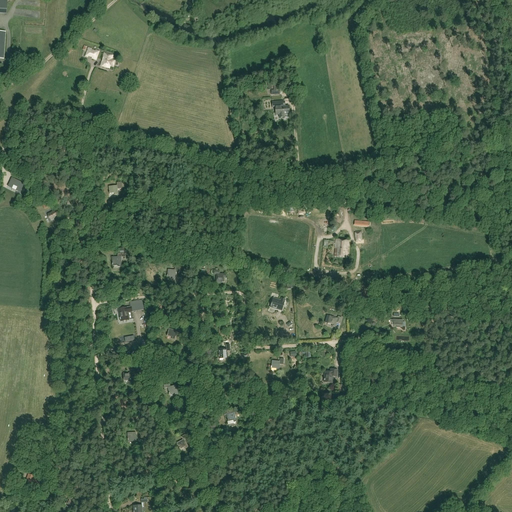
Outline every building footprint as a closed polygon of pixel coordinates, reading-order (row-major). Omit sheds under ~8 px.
[(96,60),(99,51),(95,50),(95,51),(92,50),(92,49),(88,47),(85,57),(88,58),(88,57),(92,58),(91,59),(96,60)] [(113,56),(104,53),(100,66),(109,69),(110,66),(113,67),(115,61),(112,60),(113,56)] [(274,91),(271,91),(272,95),(280,95),(279,90),(278,91),(278,85),(273,85),(274,91)] [(275,107),(276,115),(279,115),(279,118),(283,118),(283,114),(290,114),(289,106),(285,106),(284,105),(280,105),(279,101),(272,102),(272,108),(275,107)] [(25,185),(12,178),(8,186),(12,188),(13,185),(18,187),(16,190),(20,192),(22,189),(23,189),(25,185)] [(117,186),(109,186),(109,194),(115,193),(115,195),(118,195),(117,189),(120,189),(120,183),(117,183),(117,186)] [(51,220),(58,216),(55,211),(48,215),(51,220)] [(347,258),(349,241),(336,240),(335,249),(335,257),(347,258)] [(118,258),(112,258),(112,265),(118,265),(118,267),(121,267),(121,260),(121,258),(126,258),(126,254),(117,254),(118,258)] [(174,270),(168,270),(167,277),(172,278),(172,279),(175,280),(176,272),(179,273),(180,267),(175,266),(174,270)] [(214,271),(214,274),(217,275),(216,283),(223,283),(224,278),(226,278),(226,275),(219,274),(219,271),(214,271)] [(282,311),(283,306),(285,300),(281,299),(281,301),(273,299),(271,306),(276,307),(275,309),(282,311)] [(125,308),(118,309),(119,312),(120,320),(120,322),(129,321),(133,320),(132,312),(143,310),(142,300),(130,302),(131,307),(125,308)] [(337,319),(329,316),(327,323),(333,325),(332,327),(335,327),(336,323),(339,324),(341,318),(338,317),(337,319)] [(177,331),(169,329),(167,336),(172,337),(172,339),(175,340),(177,333),(180,333),(181,328),(178,327),(177,331)] [(226,345),(226,349),(218,350),(219,359),(227,358),(226,351),(229,351),(229,345),(226,345)] [(280,362),(272,361),(271,368),(276,369),(276,371),(279,371),(280,364),(283,365),(284,359),(280,359),(280,362)] [(135,376),(134,370),(131,370),(131,373),(123,374),(123,380),(129,380),(129,381),(132,381),(132,377),(135,376)] [(337,371),(334,370),(333,374),(325,372),(323,381),(332,383),(333,376),(336,376),(337,371)] [(178,394),(176,386),(173,386),(170,387),(169,384),(164,385),(164,389),(168,388),(169,395),(175,393),(175,395),(178,394)] [(235,413),(230,414),(229,411),(224,412),(224,415),(226,415),(228,422),(234,421),(234,422),(237,422),(235,413)] [(133,440),(133,442),(136,442),(136,433),(127,433),(128,439),(127,439),(127,441),(133,440)] [(183,440),(177,443),(179,448),(180,450),(185,447),(186,449),(188,447),(184,439),(188,437),(186,434),(181,437),(183,440)] [(26,482),(37,486),(39,482),(33,480),(34,477),(29,474),(26,482)] [(69,497),(66,504),(72,507),(75,500),(69,497)]
